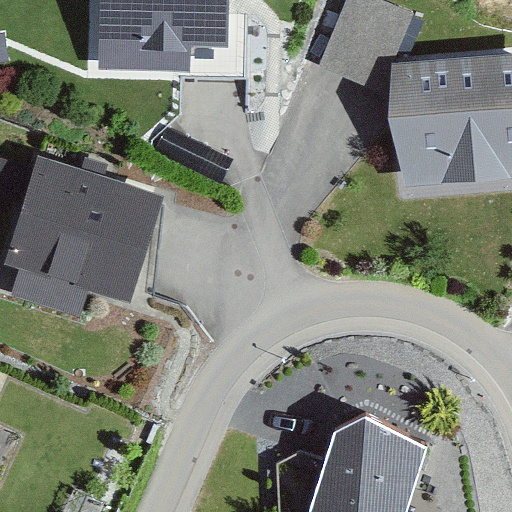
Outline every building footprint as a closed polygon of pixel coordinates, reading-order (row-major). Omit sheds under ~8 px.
[(110,0),(109,43),(230,46),(231,0),(110,0)] [(360,72),(368,42),(402,51),(417,0),(416,0),(341,0),(324,61),(360,72)] [(511,46),(397,56),(405,162),(511,153),(511,46)] [(12,236),(137,279),(166,195),(41,153),(12,236)] [(0,414),(10,393),(0,387),(0,414)] [(319,511),(418,511),(442,426),(387,411),(343,425),(319,511)] [(312,511),(317,462),(284,459),(278,511),(312,511)]
